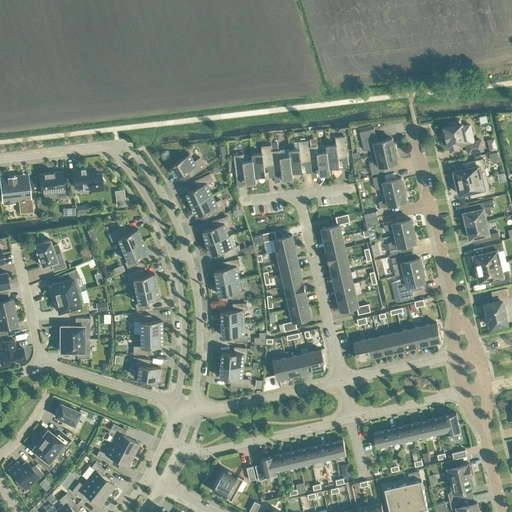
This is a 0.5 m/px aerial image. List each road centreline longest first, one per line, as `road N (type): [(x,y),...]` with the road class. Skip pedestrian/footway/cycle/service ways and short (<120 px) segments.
road 1 (residential): [(298,194),(341,381)]
road 2 (residential): [(455,309),(415,135)]
road 3 (unclassified): [(178,444),(203,452),(349,417)]
road 4 (unclassified): [(191,407),(200,321),(188,253)]
road 5 (unclassified): [(341,381),(191,407)]
road 6 (unclassified): [(172,257),(184,322),(175,403)]
road 7 (residential): [(175,403),(42,365)]
road 8 (unclassified): [(188,253),(170,206),(126,145),(116,146)]
road 9 (unclassified): [(116,146),(172,257)]
road 10 (residential): [(42,365),(14,245)]
